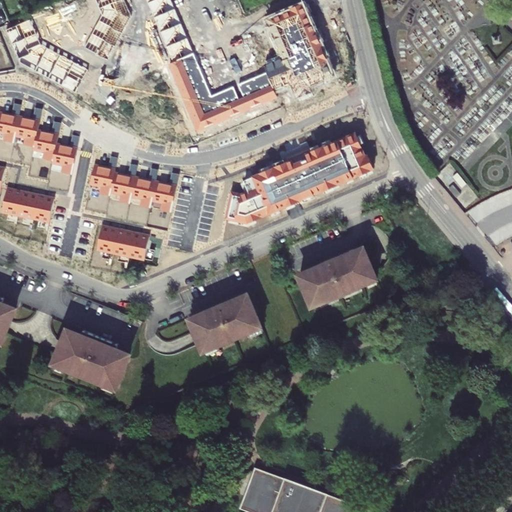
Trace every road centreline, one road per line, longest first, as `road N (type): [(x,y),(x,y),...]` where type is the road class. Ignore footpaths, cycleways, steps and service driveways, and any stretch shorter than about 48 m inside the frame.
road 1 (residential): [(0,244),(129,294),(413,173)]
road 2 (residential): [(0,87),(38,93),(122,147),(167,160),(220,154),(373,88)]
road 3 (tertiary): [(511,292),(413,173)]
